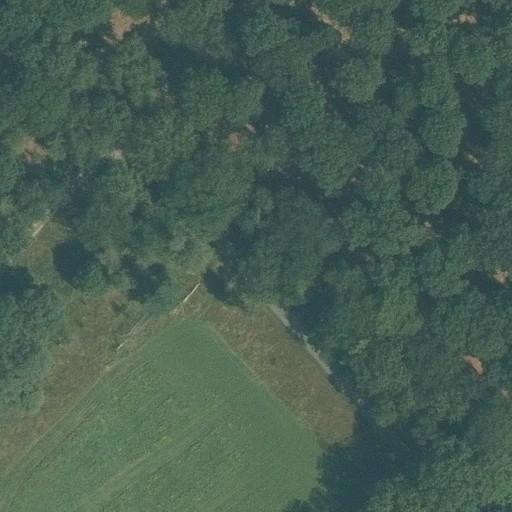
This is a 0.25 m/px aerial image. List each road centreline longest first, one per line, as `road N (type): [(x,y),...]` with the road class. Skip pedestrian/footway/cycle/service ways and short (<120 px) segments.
road 1 (unclassified): [(232,0),(123,137),(453,511)]
road 2 (track): [(0,295),(123,137)]
